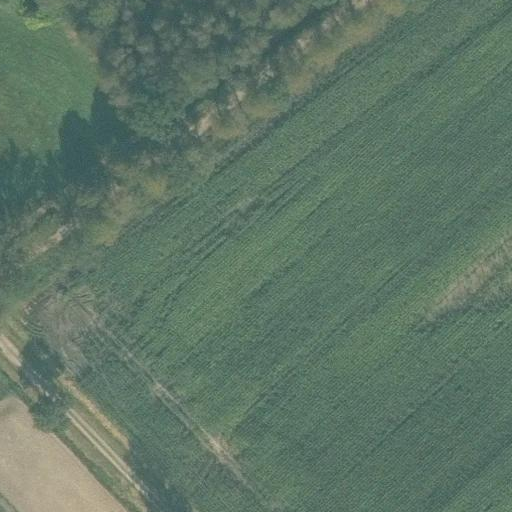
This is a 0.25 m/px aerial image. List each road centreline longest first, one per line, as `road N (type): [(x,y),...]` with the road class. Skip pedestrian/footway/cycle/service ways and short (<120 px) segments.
road 1 (track): [(0,275),(357,0)]
road 2 (track): [(163,511),(0,344)]
